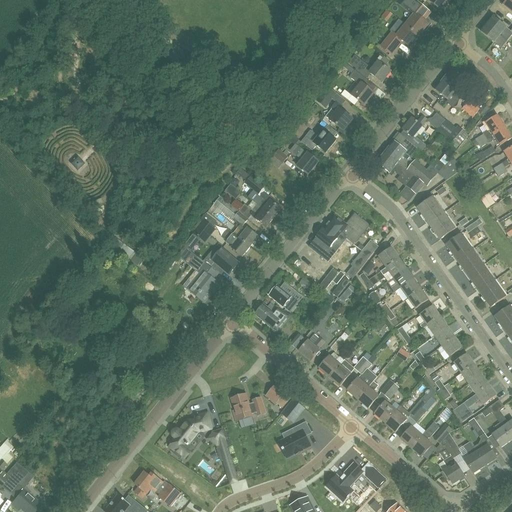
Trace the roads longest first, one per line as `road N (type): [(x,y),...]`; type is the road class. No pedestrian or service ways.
road 1 (residential): [(347,169),(395,212),(511,377)]
road 2 (tertiary): [(76,511),(229,320)]
road 3 (tertiary): [(229,320),(347,169)]
road 4 (tertiary): [(347,169),(455,38)]
road 5 (residential): [(354,422),(308,470),(221,511)]
road 6 (residential): [(451,507),(354,422)]
